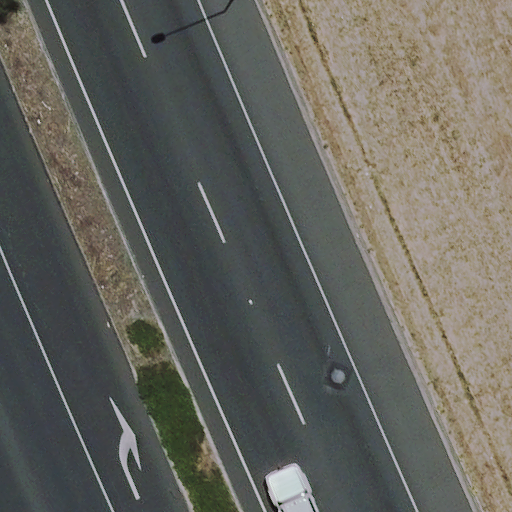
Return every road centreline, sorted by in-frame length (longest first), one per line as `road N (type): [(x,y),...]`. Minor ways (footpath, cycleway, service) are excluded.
road 1 (trunk): [(124,0),(344,511)]
road 2 (trunk): [(72,511),(0,346)]
